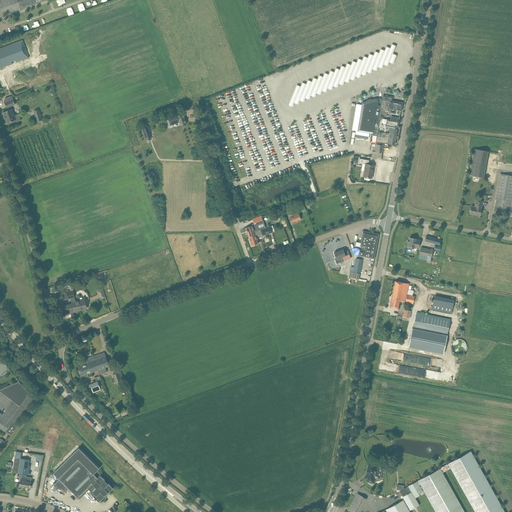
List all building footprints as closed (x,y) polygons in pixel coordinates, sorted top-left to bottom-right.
[(0,0),(0,16),(44,0),(0,0)] [(22,40),(0,48),(0,68),(18,62),(18,60),(21,59),(22,60),(29,58),(22,40)] [(319,74),(317,78),(314,77),(312,81),(308,79),(306,83),(302,82),(301,85),(297,84),(288,104),(293,105),(294,101),(298,103),(300,99),(304,101),(305,97),(309,98),(311,94),(315,96),(317,92),(320,94),(322,89),(326,91),(328,87),(332,89),(334,85),(337,86),(339,82),(343,84),(345,80),(349,82),(350,78),(354,79),(356,75),(360,77),(361,73),(366,75),(367,70),(371,72),(373,68),(377,70),(378,66),(382,67),(384,63),(388,65),(390,61),(394,63),(397,55),(393,53),(396,45),(392,43),(390,48),(386,46),(385,50),(381,48),(379,52),(375,51),(374,54),(370,53),(368,57),(364,55),(362,59),(358,58),(357,62),(353,60),(351,64),(347,62),(346,66),(342,65),(340,69),(336,67),(334,71),(330,70),(329,74),(325,72),(323,76),(319,74)] [(5,99),(6,102),(5,103),(6,108),(7,107),(9,110),(3,112),(7,123),(15,120),(16,122),(20,120),(19,115),(17,114),(14,115),(12,109),(11,109),(10,107),(15,105),(12,96),(5,99)] [(383,96),(382,99),(379,98),(379,99),(376,99),(371,100),(371,99),(366,100),(367,101),(362,102),(357,131),(377,134),(384,135),(384,137),(386,138),(387,138),(387,139),(391,139),(391,138),(392,138),(396,138),(398,138),(400,127),(398,127),(398,122),(400,123),(401,119),(399,118),(400,111),(401,112),(403,103),(392,101),(392,97),(383,96)] [(183,114),(178,116),(177,116),(172,118),(171,117),(169,118),(169,119),(168,119),(170,125),(170,126),(179,122),(180,125),(181,125),(186,123),(183,114)] [(167,121),(165,115),(157,119),(159,124),(167,121)] [(149,126),(142,129),(143,133),(144,133),(146,141),(151,139),(149,131),(150,131),(149,126)] [(372,141),(388,144),(388,143),(395,144),(396,138),(394,138),(394,139),(392,138),(391,138),(391,139),(387,139),(386,138),(384,137),(377,136),(377,135),(373,135),(372,141)] [(383,145),(378,145),(375,144),(374,152),(372,151),(371,159),(374,160),(374,159),(381,160),(383,145)] [(359,158),(358,163),(363,163),(365,164),(364,171),(363,176),(371,178),(374,165),(369,164),(369,160),(364,159),(359,158)] [(471,165),(469,175),(483,178),(485,168),(471,165)] [(511,213),(511,175),(500,174),(494,210),(511,213)] [(480,216),(481,211),(482,201),(476,200),(474,207),(471,206),(470,214),(480,216)] [(294,206),(289,208),(290,212),(292,216),(289,217),(289,218),(291,223),(301,219),(299,215),(299,214),(298,214),(296,209),(295,209),(294,206)] [(250,226),(245,228),(249,238),(252,237),(251,232),(254,230),(255,232),(260,230),(266,228),(263,222),(256,225),(255,225),(252,226),(252,225),(250,226)] [(266,228),(260,230),(262,234),(262,235),(262,236),(272,232),(275,231),(273,225),(270,226),(266,228)] [(252,237),(249,238),(252,246),(258,244),(257,241),(257,240),(258,240),(257,237),(262,235),(262,234),(260,230),(255,232),(254,230),(251,232),(252,237)] [(374,259),(379,234),(362,231),(360,246),(362,247),(361,250),(359,250),(358,256),(363,257),(374,259)] [(426,236),(425,241),(439,245),(441,240),(426,236)] [(416,239),(409,237),(409,242),(407,241),(406,247),(410,248),(411,247),(414,247),(418,248),(420,240),(416,239)] [(421,247),(418,258),(427,260),(427,263),(430,263),(433,250),(421,247)] [(334,253),(336,260),(337,263),(351,258),(349,255),(348,250),(344,252),(343,249),(334,253)] [(351,267),(350,272),(359,274),(362,260),(357,259),(356,258),(354,267),(351,267)] [(102,272),(94,275),(96,280),(103,278),(104,278),(102,272)] [(395,281),(390,307),(395,308),(398,309),(400,301),(413,304),(414,296),(407,294),(409,284),(395,281)] [(73,291),(66,292),(67,296),(68,300),(71,299),(72,304),(74,313),(77,312),(77,310),(87,308),(85,303),(85,300),(75,302),(75,300),(73,291)] [(60,293),(55,294),(60,316),(74,313),(72,304),(65,305),(64,301),(62,301),(62,299),(64,299),(63,297),(62,293),(60,293)] [(434,296),(432,310),(451,313),(453,307),(454,300),(434,296)] [(403,317),(410,318),(412,311),(404,310),(403,317)] [(417,312),(414,328),(447,335),(451,319),(424,314),(424,312),(420,311),(420,313),(417,312)] [(412,328),(408,347),(444,354),(447,335),(414,328),(412,328)] [(467,347),(467,346),(467,344),(466,343),(465,342),(464,341),(463,340),(461,340),(460,340),(458,340),(457,340),(456,341),(454,342),(454,343),(453,344),(453,346),(452,347),(453,349),(453,350),(454,352),(455,353),(457,354),(459,355),(460,355),(461,355),(462,354),(464,354),(465,353),(466,351),(467,350),(467,349),(467,347)] [(104,352),(93,356),(97,370),(98,369),(105,367),(109,365),(106,357),(104,352)] [(81,366),(78,368),(81,376),(85,374),(97,370),(93,356),(86,359),(79,362),(81,366)] [(0,357),(0,377),(10,369),(0,357)] [(113,375),(115,382),(124,379),(121,372),(113,375)] [(0,427),(5,432),(10,435),(17,426),(15,424),(34,399),(24,387),(19,381),(0,389),(0,391),(13,401),(3,415),(0,412),(0,427)] [(98,382),(90,385),(93,393),(101,390),(98,382)] [(61,490),(65,485),(78,498),(88,488),(92,493),(93,492),(96,495),(95,496),(100,501),(105,496),(104,495),(107,492),(108,493),(113,488),(108,483),(107,484),(104,481),(105,480),(100,475),(97,478),(94,474),(99,468),(79,448),(53,473),(59,479),(55,484),(57,488),(61,490)] [(402,500),(387,509),(389,511),(408,511),(409,511),(419,505),(415,498),(419,495),(418,494),(423,492),(419,485),(420,485),(435,511),(464,511),(442,472),(450,468),(474,511),(504,511),(471,451),(440,468),(420,480),(408,486),(403,489),(404,485),(396,485),(396,490),(401,490),(399,491),(403,497),(402,497),(404,499),(402,500)] [(15,457),(12,472),(17,473),(21,474),(26,475),(29,460),(20,458),(18,458),(15,457)] [(368,465),(366,477),(368,477),(367,481),(374,482),(375,475),(377,476),(379,467),(380,465),(373,463),(373,466),(368,465)] [(30,488),(31,483),(31,482),(31,478),(26,477),(26,475),(21,475),(19,486),(30,488)] [(347,511),(348,511),(349,511),(358,511),(366,499),(357,493),(347,511)]
